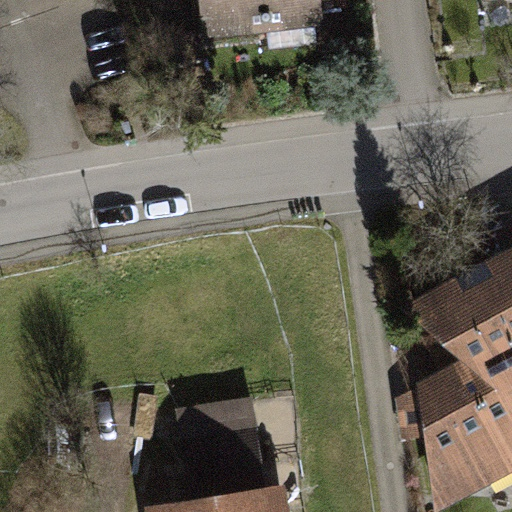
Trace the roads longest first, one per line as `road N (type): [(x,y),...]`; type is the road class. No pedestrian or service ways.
road 1 (residential): [(0,215),(147,187),(415,154)]
road 2 (unknown): [(348,162),(399,511)]
road 3 (residential): [(415,154),(398,0)]
